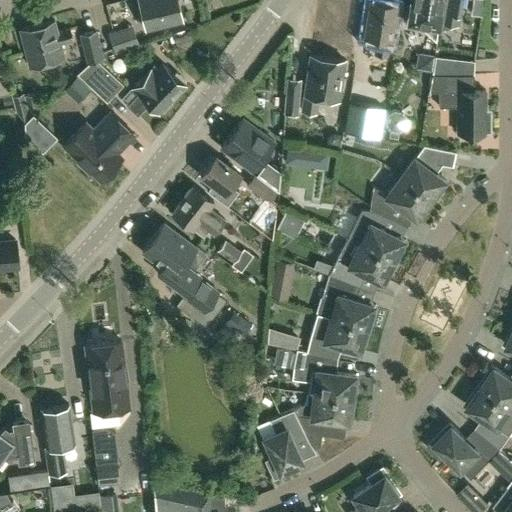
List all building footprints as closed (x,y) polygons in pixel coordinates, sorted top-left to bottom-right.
[(138,0),(145,26),(183,17),(178,0),(138,0)] [(387,56),(395,3),(371,0),(369,0),(365,35),(375,37),(373,53),(387,56)] [(409,0),(409,2),(407,2),(404,20),(415,22),(415,20),(427,22),(426,28),(434,35),(433,38),(434,38),(441,0),(409,0)] [(457,24),(461,0),(444,0),(441,21),(457,24)] [(63,54),(60,41),(72,38),(69,26),(57,29),(54,17),(19,26),(29,63),(63,54)] [(176,20),(164,23),(166,30),(152,33),(157,54),(183,47),(176,20)] [(115,52),(139,44),(132,24),(108,33),(115,52)] [(97,59),(103,57),(96,29),(80,33),(87,61),(97,59)] [(339,98),(345,59),(311,54),(303,108),(317,111),(319,95),(339,98)] [(432,73),(468,73),(469,58),(435,54),(432,73)] [(97,59),(87,61),(77,73),(107,101),(123,83),(97,59)] [(0,93),(11,91),(3,60),(0,60),(0,93)] [(171,97),(185,82),(183,80),(185,77),(176,69),(174,71),(163,61),(156,68),(152,64),(134,84),(140,90),(128,103),(138,112),(149,99),(160,109),(162,106),(164,108),(173,99),(171,97)] [(474,73),(468,73),(432,73),(429,90),(439,90),(439,105),(457,105),(457,132),(486,132),(486,130),(490,130),(490,116),(486,116),(486,89),(474,89),(474,73)] [(298,113),(299,99),(301,77),(288,76),(286,112),(298,113)] [(270,128),(278,117),(257,101),(249,112),(270,128)] [(382,107),(351,102),(346,132),(378,137),(382,107)] [(93,129),(85,121),(64,143),(101,178),(109,169),(114,169),(120,163),(120,158),(121,156),(115,150),(133,131),(111,111),(93,129)] [(221,146),(252,169),(274,140),(242,117),(221,146)] [(285,162),(313,166),(316,145),(287,141),(285,162)] [(414,156),(400,175),(433,199),(447,180),(432,169),(437,162),(453,165),(456,150),(424,144),(414,156)] [(225,192),(239,172),(215,154),(200,174),(225,192)] [(265,160),(255,173),(259,176),(271,185),(278,191),(279,171),(265,160)] [(278,191),(271,185),(259,176),(255,173),(246,184),(269,202),(278,191)] [(418,218),(433,199),(400,175),(386,194),(373,185),(369,208),(387,217),(396,202),(418,218)] [(214,233),(225,219),(209,206),(214,200),(192,184),(171,211),(202,235),(207,228),(214,233)] [(387,217),(369,208),(361,208),(357,215),(347,236),(395,260),(406,239),(381,226),(387,217)] [(277,228),(285,233),(295,215),(286,210),(277,228)] [(185,293),(183,296),(204,312),(217,294),(218,293),(198,277),(200,275),(194,271),(207,254),(164,222),(141,251),(161,266),(156,271),(185,293)] [(385,281),(395,260),(347,236),(329,272),(355,283),(360,269),(385,281)] [(241,251),(225,239),(218,250),(233,261),(241,251)] [(0,268),(18,267),(15,240),(0,241),(0,268)] [(233,261),(232,263),(242,270),(253,254),(244,247),(241,251),(233,261)] [(274,270),(292,273),(294,262),(276,259),(274,270)] [(350,296),(355,283),(329,272),(317,312),(330,316),(330,315),(369,327),(376,304),(350,296)] [(183,296),(177,303),(206,326),(225,300),(217,294),(204,312),(183,296)] [(239,340),(252,324),(234,310),(216,333),(229,343),(234,336),(239,340)] [(330,315),(330,316),(324,337),(310,333),(306,350),(333,355),(336,342),(362,349),(369,327),(330,315)] [(85,343),(93,411),(129,406),(121,339),(85,343)] [(308,391),(314,391),(354,397),(357,373),(330,369),(333,355),(306,350),(297,348),(293,366),(292,378),(309,380),(308,391)] [(511,377),(492,364),(479,383),(511,406),(511,377)] [(499,425),(511,406),(479,383),(465,403),(488,419),(479,430),(501,448),(510,433),(499,425)] [(293,407),(307,437),(313,447),(319,444),(320,444),(324,417),(351,420),(354,397),(314,391),(308,391),(306,402),(305,402),(293,407)] [(61,442),(74,440),(69,404),(40,408),(49,467),(64,465),(61,442)] [(307,437),(293,407),(269,418),(275,431),(264,436),(273,456),(266,459),(274,476),(303,462),(294,443),(307,437)] [(0,453),(2,452),(5,454),(17,452),(18,458),(33,456),(27,416),(6,420),(0,427),(0,453)] [(446,452),(472,477),(501,448),(479,430),(469,441),(450,421),(428,444),(441,457),(446,452)] [(95,464),(119,461),(115,432),(107,427),(91,429),(95,464)] [(497,476),(508,485),(511,479),(511,457),(511,456),(497,476)] [(118,481),(116,461),(95,464),(97,483),(118,481)] [(381,511),(377,507),(400,492),(382,465),(367,475),(371,482),(353,494),(360,504),(348,511),(381,511)] [(11,490),(48,484),(46,468),(8,474),(11,490)] [(511,511),(511,479),(508,485),(511,487),(511,499),(502,511),(511,511)] [(211,511),(210,491),(152,480),(154,511),(211,511)] [(71,488),(51,491),(54,510),(74,507),(72,496),(71,488)] [(0,511),(3,511),(0,506),(0,505),(10,500),(5,491),(0,491),(0,511)] [(100,511),(118,511),(116,492),(99,494),(100,511)] [(149,511),(149,497),(131,498),(132,511),(149,511)]
